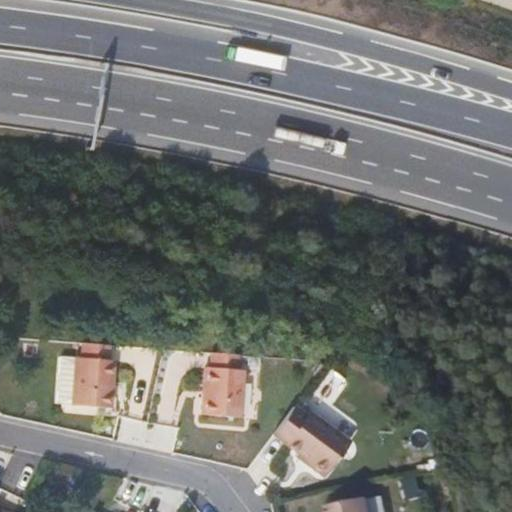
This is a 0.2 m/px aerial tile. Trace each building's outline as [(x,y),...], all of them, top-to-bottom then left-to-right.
[(108,404),(109,357),(104,357),(105,342),(77,340),(76,355),(70,355),(68,400),(68,402),(108,404)] [(239,411),(241,363),(234,363),(235,350),(209,348),(207,362),(200,361),(198,409),(239,411)] [(68,400),(70,355),(54,355),(54,400),(68,400)] [(323,468),(348,436),(307,406),(303,410),(291,401),(270,430),(297,449),(309,457),(306,461),(316,468),(323,468)] [(309,457),(297,449),(294,453),(306,461),(309,457)] [(379,511),(376,491),(365,494),(368,511),(379,511)] [(368,511),(365,494),(326,501),(327,511),(368,511)]
